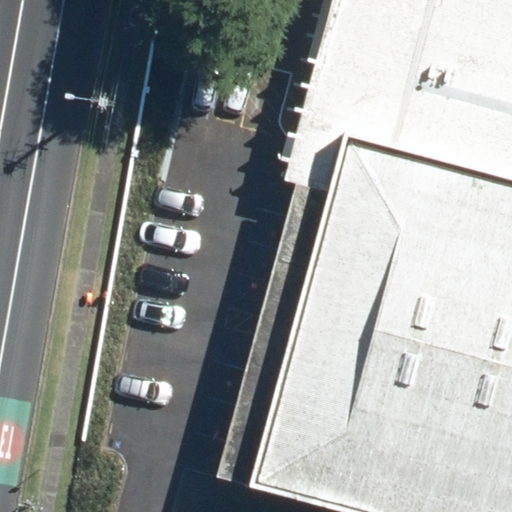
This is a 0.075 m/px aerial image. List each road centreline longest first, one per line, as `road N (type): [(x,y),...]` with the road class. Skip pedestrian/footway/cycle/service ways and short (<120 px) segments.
road 1 (unknown): [(136,511),(236,131)]
road 2 (primary): [(21,0),(0,121)]
